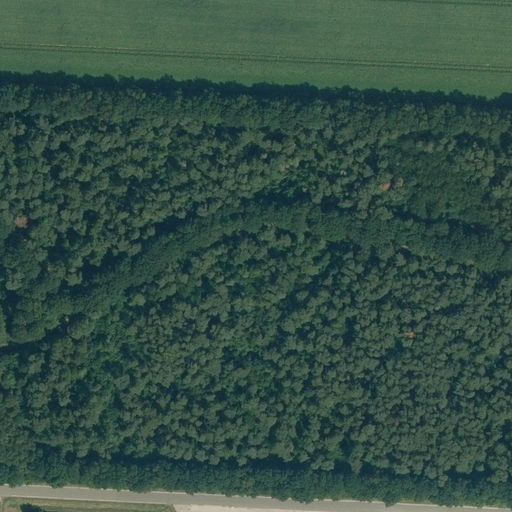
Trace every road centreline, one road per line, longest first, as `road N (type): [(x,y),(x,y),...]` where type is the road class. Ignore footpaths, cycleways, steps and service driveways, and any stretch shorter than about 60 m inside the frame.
road 1 (track): [(511,267),(301,224),(252,226),(215,237),(0,348)]
road 2 (unclassified): [(0,490),(458,511)]
road 3 (track): [(0,218),(80,310)]
